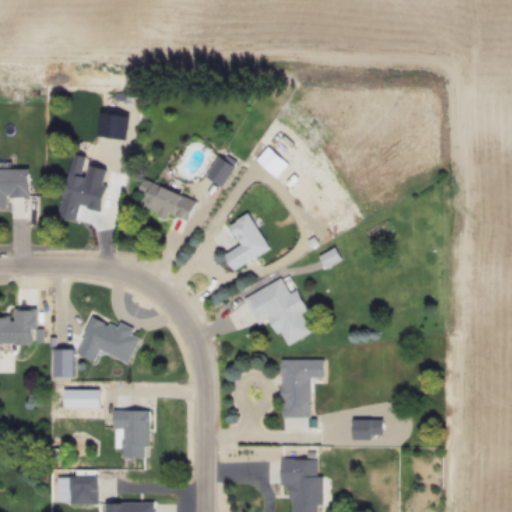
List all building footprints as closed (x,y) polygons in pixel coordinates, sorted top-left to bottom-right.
[(266,144),(254,158),(275,177),(287,164),(266,144)] [(218,156),(205,176),(220,186),(233,166),(218,156)] [(0,167),(0,210),(10,210),(10,197),(29,197),(28,167),(0,167)] [(68,171),(56,215),(74,220),(78,205),(99,210),(106,185),(86,179),(87,176),(68,171)] [(143,178),(138,190),(142,192),(138,203),(156,210),(155,214),(165,218),(168,211),(187,219),(195,200),(143,178)] [(223,253),(240,243),(228,224),(235,220),(234,218),(247,211),(269,248),(233,269),(223,253)] [(333,245),(317,255),(325,268),(341,258),(333,245)] [(241,297),(257,324),(267,318),(276,332),(278,330),(287,344),(311,330),(301,313),(308,309),(295,287),(289,291),(280,274),(241,297)] [(0,342),(33,343),(34,307),(13,306),(13,315),(0,314),(0,342)] [(90,315),(83,331),(85,332),(77,350),(93,358),(98,347),(126,360),(137,337),(129,333),(132,327),(119,321),(116,326),(108,322),(107,325),(103,323),(103,321),(90,315)] [(325,358),(325,382),(312,382),(312,417),(279,417),(279,358),(325,358)] [(112,409),(112,426),(122,426),(122,457),(143,458),(143,446),(147,446),(148,410),(112,409)] [(351,418),(351,438),(370,438),(370,433),(381,433),(381,418),(351,418)] [(280,459),(280,484),(288,484),(288,498),(291,498),(291,511),(316,511),(316,505),(322,505),(322,475),(316,475),(316,459),(280,459)] [(68,502),(95,502),(95,474),(68,474),(68,502)] [(104,501),(104,511),(154,511),(154,501),(104,501)]
